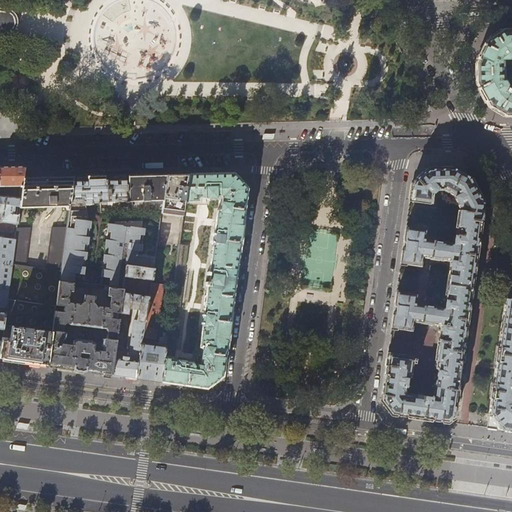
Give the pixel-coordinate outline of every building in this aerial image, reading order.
[(62,14),(33,7),(30,20),(58,28),(62,14)] [(488,107),(506,117),(511,116),(511,90),(509,89),(509,88),(505,81),(504,60),(509,60),(511,58),(511,29),(504,30),(487,40),(476,64),(476,70),(476,84),(488,107)] [(11,167),(0,167),(0,186),(22,187),(23,179),(24,166),(11,167)] [(419,419),(452,423),(460,371),(470,299),(479,234),(484,204),(470,178),(456,170),(453,168),(427,169),(412,182),(410,201),(432,204),(432,202),(435,202),(436,198),(433,197),(434,194),(436,191),(445,191),(453,195),(460,209),(461,211),(459,211),(456,227),(457,227),(456,236),(454,236),(453,244),(444,243),(444,242),(432,240),(432,241),(424,239),(426,230),(406,227),(403,247),(401,264),(426,268),(428,258),(430,258),(430,260),(442,261),(442,260),(451,261),(449,269),(450,270),(446,300),(445,300),(444,308),(435,307),(436,306),(423,304),(423,305),(420,305),(422,295),(397,292),(395,305),(391,329),(411,331),(412,322),(421,323),(421,324),(433,326),(433,325),(441,326),(440,334),(440,340),(439,340),(435,369),(437,369),(435,380),(434,380),(433,388),(434,388),(433,397),(432,397),(432,396),(430,396),(430,397),(427,397),(427,396),(415,394),(415,395),(405,393),(407,377),(410,377),(412,364),(415,364),(415,359),(388,355),(384,378),(381,399),(393,415),(419,419)] [(188,175),(185,202),(198,202),(198,198),(219,198),(219,197),(221,196),(222,201),(219,201),(219,204),(221,204),(221,211),(217,211),(214,233),(211,233),(211,236),(214,237),(213,241),(210,241),(210,244),(213,244),(209,273),(207,273),(206,276),(209,276),(209,283),(205,283),(205,286),(207,286),(206,295),(204,296),(203,305),(204,306),(203,315),(201,314),(200,317),(203,318),(202,323),(200,322),(199,325),(202,326),(199,347),(200,348),(200,350),(202,351),(202,353),(200,352),(199,355),(195,355),(195,362),(164,358),(161,382),(174,384),(207,388),(223,376),(224,364),(234,290),(243,223),(247,189),(234,174),(210,174),(188,175)] [(60,272),(59,279),(83,282),(91,225),(89,225),(86,203),(103,202),(103,212),(136,211),(136,210),(162,210),(167,175),(150,176),(104,177),(73,178),(69,207),(66,227),(60,272)] [(176,175),(167,175),(162,210),(183,213),(185,202),(188,175),(176,175)] [(32,179),(23,179),(22,187),(20,198),(19,208),(69,207),(73,178),(59,178),(32,179)] [(0,212),(2,213),(1,221),(17,223),(19,208),(20,198),(0,196),(0,212)] [(168,333),(166,349),(178,350),(193,231),(194,231),(196,217),(183,215),(168,333)] [(110,228),(102,285),(105,285),(123,288),(125,277),(127,265),(154,269),(156,255),(149,254),(141,253),(144,231),(142,231),(144,220),(116,223),(115,228),(110,228)] [(52,228),(46,270),(60,272),(66,227),(52,228)] [(15,238),(12,265),(25,267),(30,228),(16,228),(15,238)] [(0,352),(2,340),(0,339),(0,328),(3,329),(12,265),(15,238),(0,236),(0,352)] [(25,267),(12,265),(3,329),(2,340),(0,352),(0,358),(23,362),(35,364),(48,366),(59,279),(60,272),(46,270),(25,267)] [(153,281),(154,269),(127,265),(125,277),(153,281)] [(74,285),(101,289),(101,285),(83,282),(59,279),(48,366),(53,366),(90,372),(111,375),(116,343),(120,314),(123,294),(123,288),(105,285),(104,289),(108,290),(107,296),(110,296),(109,307),(96,305),(94,303),(95,296),(84,294),(83,301),(80,303),(69,302),(70,291),(73,291),(74,285)] [(151,283),(148,297),(136,378),(158,381),(161,382),(164,358),(166,349),(168,333),(164,332),(163,337),(160,337),(158,347),(154,346),(163,284),(151,283)] [(148,297),(123,294),(120,314),(131,315),(126,349),(123,348),(118,343),(116,343),(111,375),(124,377),(136,378),(148,297)] [(493,383),(491,384),(490,398),(490,399),(491,399),(487,428),(511,431),(511,297),(506,299),(499,346),(498,346),(497,347),(495,361),(496,363),(497,363),(494,383),(493,383)]
